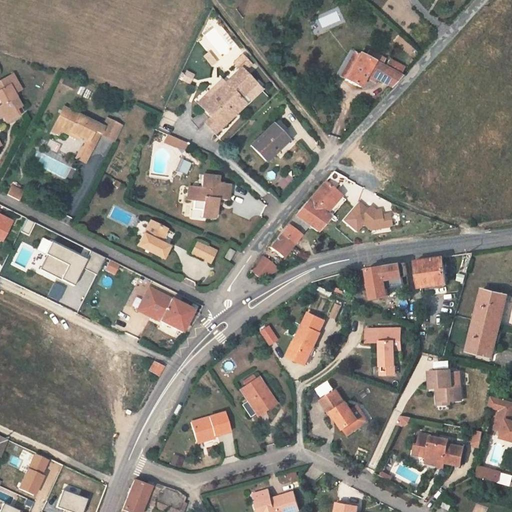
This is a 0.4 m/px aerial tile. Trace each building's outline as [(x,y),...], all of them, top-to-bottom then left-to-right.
[(398,78),(399,77),(402,71),(394,67),(392,71),(381,65),(384,59),(372,53),(369,51),(365,57),(359,54),(345,80),(359,88),(367,75),(389,87),(398,78)] [(345,80),(359,54),(354,52),(340,77),(345,80)] [(0,73),(4,71),(8,68),(1,55),(0,55),(0,73)] [(235,64),(241,70),(244,73),(251,66),(242,57),(235,64)] [(4,71),(8,77),(12,75),(8,68),(4,71)] [(216,115),(226,125),(246,106),(240,100),(245,95),(251,101),(261,91),(244,73),(241,70),(225,86),(230,91),(223,99),(218,93),(209,102),(205,98),(198,106),(211,119),(216,115)] [(5,123),(18,115),(16,110),(21,107),(13,94),(20,90),(12,75),(8,77),(0,82),(0,102),(1,105),(0,105),(0,113),(2,117),(5,123)] [(93,131),(99,135),(114,142),(121,127),(106,119),(102,127),(62,107),(58,117),(64,120),(60,128),(59,131),(67,135),(68,132),(80,138),(86,141),(88,142),(93,131)] [(211,119),(205,125),(215,135),(226,125),(216,115),(211,119)] [(64,120),(58,117),(54,125),(60,128),(64,120)] [(266,161),(286,142),(272,127),(251,147),(266,161)] [(88,142),(86,141),(83,147),(91,151),(99,135),(93,131),(88,142)] [(68,132),(67,135),(79,141),(80,138),(68,132)] [(167,135),(164,142),(174,147),(186,149),(188,145),(167,135)] [(305,205),(294,217),(308,226),(317,232),(329,218),(324,213),(339,196),(334,192),(346,179),(333,172),(305,205)] [(287,175),(277,185),(281,189),(291,180),(287,175)] [(188,187),(187,201),(193,201),(192,210),(202,211),(201,218),(210,219),(211,213),(211,211),(216,211),(217,204),(214,204),(215,199),(227,201),(229,185),(218,184),(219,178),(202,176),(200,188),(188,187)] [(12,187),(8,196),(19,202),(24,193),(12,187)] [(324,213),(329,218),(344,201),(339,196),(324,213)] [(357,203),(341,221),(355,232),(362,224),(370,230),(391,226),(389,215),(381,216),(380,211),(375,212),(370,207),(367,211),(357,203)] [(0,241),(0,242),(11,222),(0,216),(0,241)] [(308,226),(294,217),(280,236),(292,245),(308,226)] [(34,223),(26,219),(20,231),(27,235),(34,223)] [(160,243),(166,230),(150,222),(138,246),(163,259),(169,248),(160,243)] [(269,248),(282,258),(292,245),(280,236),(274,243),(269,248)] [(45,255),(51,243),(40,237),(34,249),(45,255)] [(73,286),(82,268),(96,275),(104,258),(90,251),(86,260),(51,243),(45,255),(47,256),(39,270),(73,286)] [(200,258),(205,247),(198,243),(192,254),(200,258)] [(209,263),(215,252),(205,247),(200,258),(209,263)] [(229,261),(234,253),(230,249),(224,258),(229,261)] [(261,280),(279,270),(262,257),(256,265),(250,272),(261,280)] [(447,284),(443,257),(416,261),(420,288),(447,284)] [(120,266),(110,261),(106,270),(116,275),(120,266)] [(408,276),(406,263),(368,269),(372,298),(383,296),(388,296),(387,289),(405,286),(403,277),(408,276)] [(148,289),(139,307),(153,314),(151,317),(181,333),(192,311),(148,289)] [(482,289),(475,321),(500,327),(507,300),(502,299),(503,294),(482,289)] [(383,303),(383,296),(372,298),(374,305),(383,303)] [(336,304),(330,316),(336,319),(342,306),(336,304)] [(139,307),(137,310),(151,317),(153,314),(139,307)] [(320,332),(324,321),(309,313),(295,340),(297,341),(290,357),(306,365),(321,333),(320,332)] [(475,321),(467,350),(488,356),(489,352),(494,353),(500,327),(475,321)] [(402,350),(401,329),(367,330),(367,342),(381,342),(382,365),(384,365),(384,374),(396,374),(395,350),(402,350)] [(264,338),(273,350),(280,345),(271,333),(264,338)] [(287,356),(290,357),(297,341),(295,340),(294,339),(287,356)] [(163,367),(154,362),(149,372),(157,377),(163,367)] [(452,370),(430,371),(431,388),(439,388),(439,392),(437,392),(438,402),(451,401),(462,400),(460,372),(452,373),(452,370)] [(243,383),(246,386),(256,379),(252,376),(243,383)] [(256,379),(246,386),(240,390),(257,415),(258,416),(276,403),(258,378),(256,379)] [(328,380),(315,388),(321,398),(334,390),(328,380)] [(321,401),(330,415),(333,413),(337,419),(343,429),(344,428),(348,434),(356,429),(352,422),(357,419),(361,425),(368,420),(358,405),(352,409),(347,402),(345,403),(337,391),(321,401)] [(487,407),(499,411),(511,413),(511,401),(489,395),(487,407)] [(511,413),(499,411),(494,429),(502,431),(500,437),(511,440),(511,420),(511,421),(511,419),(511,413)] [(198,442),(229,433),(223,414),(192,423),(198,442)] [(401,415),(397,423),(403,424),(408,422),(410,417),(401,415)] [(356,429),(361,425),(357,419),(352,422),(356,429)] [(471,447),(479,448),(482,432),(474,431),(471,447)] [(429,447),(431,437),(431,435),(420,433),(418,445),(429,447)] [(445,460),(444,463),(462,466),(465,447),(448,444),(449,440),(431,437),(429,447),(418,445),(415,444),(413,455),(427,457),(445,460)] [(40,475),(46,461),(34,455),(27,471),(19,489),(33,495),(42,476),(40,475)] [(445,460),(427,457),(426,464),(444,467),(444,463),(445,460)] [(478,469),(475,477),(498,483),(499,477),(491,475),(491,472),(478,469)] [(148,486),(133,481),(122,510),(126,511),(140,511),(144,503),(146,499),(180,511),(182,505),(185,497),(177,491),(150,482),(148,486)] [(294,492),(276,497),(277,500),(273,501),(272,498),(269,490),(254,494),(257,504),(262,503),(264,511),(293,511),(299,510),(294,492)] [(59,510),(58,511),(80,511),(85,500),(61,491),(55,508),(59,510)] [(170,511),(179,511),(180,511),(146,499),(144,503),(170,511)] [(357,511),(358,507),(338,503),(336,511),(357,511)]
